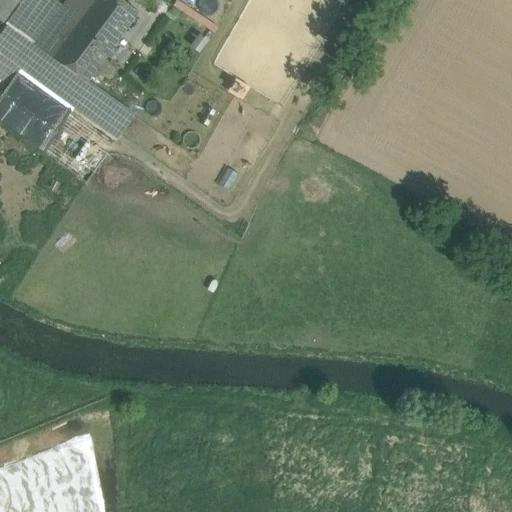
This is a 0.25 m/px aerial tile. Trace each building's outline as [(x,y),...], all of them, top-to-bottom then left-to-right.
[(0,0),(0,22),(1,24),(17,0),(0,0)] [(56,49),(49,59),(84,84),(134,14),(114,0),(91,0),(80,16),(56,49)] [(66,0),(64,5),(80,16),(91,0),(66,0)] [(64,5),(40,38),(56,49),(80,16),(64,5)] [(22,67),(37,77),(49,59),(33,48),(14,34),(0,53),(0,78),(9,85),(22,67)] [(56,49),(40,38),(33,48),(49,59),(56,49)] [(84,84),(49,59),(37,77),(71,102),(84,84)]
